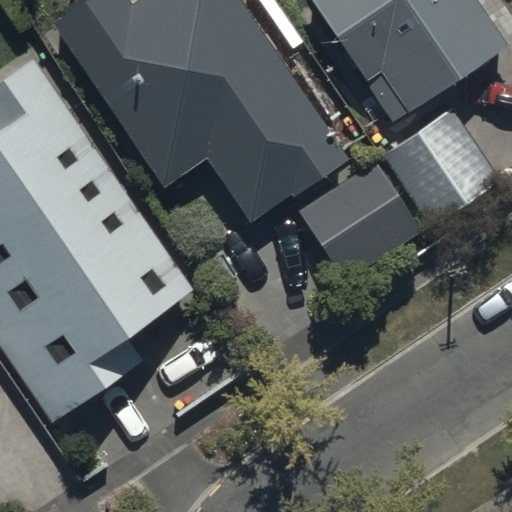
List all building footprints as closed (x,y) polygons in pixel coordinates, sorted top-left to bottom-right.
[(160,184),(205,154),(251,222),(349,157),(243,0),(133,0),(131,2),(129,0),(76,0),(48,19),(160,184)] [(304,0),(388,124),(406,112),(506,45),(475,0),(304,0)] [(0,344),(51,421),(148,356),(128,326),(190,284),(34,52),(0,75),(0,344)] [(382,150),(432,225),(501,179),(450,104),(382,150)] [(300,212),(346,280),(420,230),(374,163),(300,212)]
